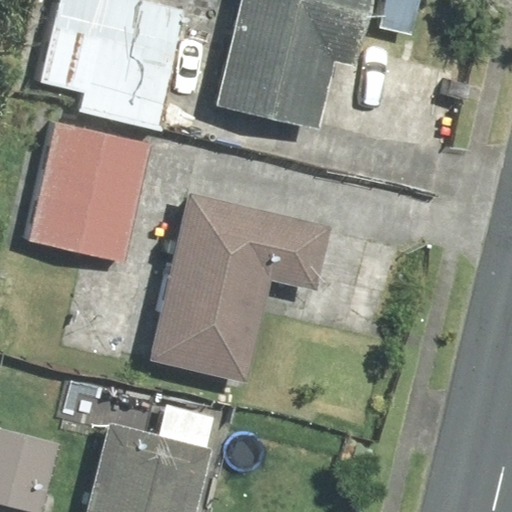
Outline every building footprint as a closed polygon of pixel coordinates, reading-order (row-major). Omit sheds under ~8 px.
[(153,119),(172,0),(46,0),(34,79),(80,87),(77,107),(153,119)] [(360,0),(232,0),(209,100),(311,124),(326,58),(346,62),(360,0)] [(141,137),(50,118),(25,238),(116,257),(141,137)] [(179,186),(139,353),(237,376),(261,274),(309,285),(324,220),(179,186)] [(100,416),(76,511),(184,511),(202,441),(100,416)] [(32,511),(55,435),(0,418),(0,506),(18,511),(32,511)]
